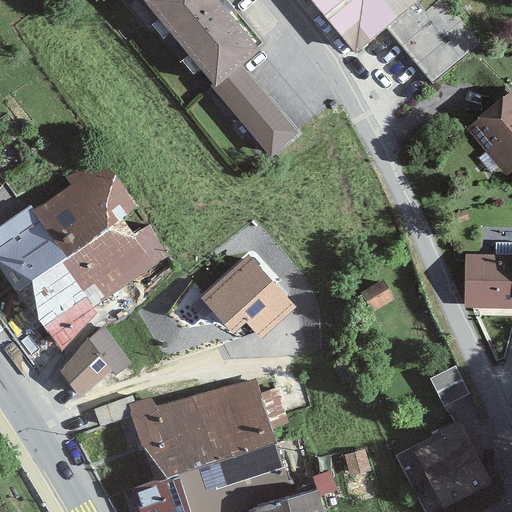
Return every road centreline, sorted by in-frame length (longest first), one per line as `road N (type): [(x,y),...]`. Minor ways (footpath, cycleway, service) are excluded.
road 1 (residential): [(507,511),(508,439),(408,207),(345,83),(283,0)]
road 2 (secondary): [(83,511),(0,376)]
